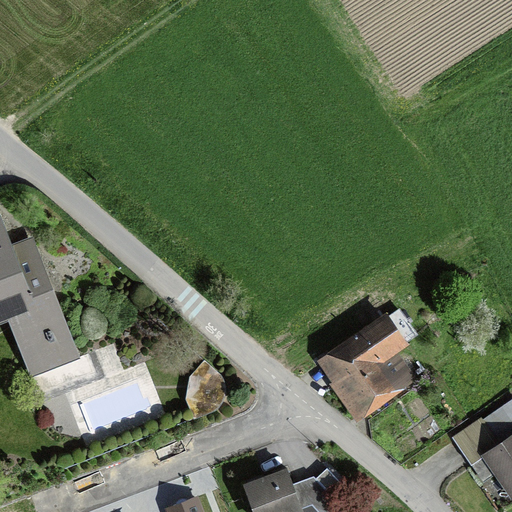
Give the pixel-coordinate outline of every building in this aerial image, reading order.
[(15,250),(0,210),(0,311),(22,303),(38,343),(72,330),(51,276),(44,279),(31,244),(15,250)] [(417,337),(401,315),(388,325),(387,323),(333,363),(366,408),(408,377),(392,356),(417,337)] [(201,410),(207,426),(218,420),(228,404),(229,386),(220,369),(212,378),(219,385),(215,405),(201,410)] [(511,401),(490,416),(507,441),(485,455),(511,493),(511,401)] [(336,499),(347,489),(327,467),(316,477),(336,499)] [(296,491),(287,468),(245,484),(255,511),(291,511),(302,508),(301,504),(311,500),(320,511),(346,511),(314,476),(301,489),(296,491)]
